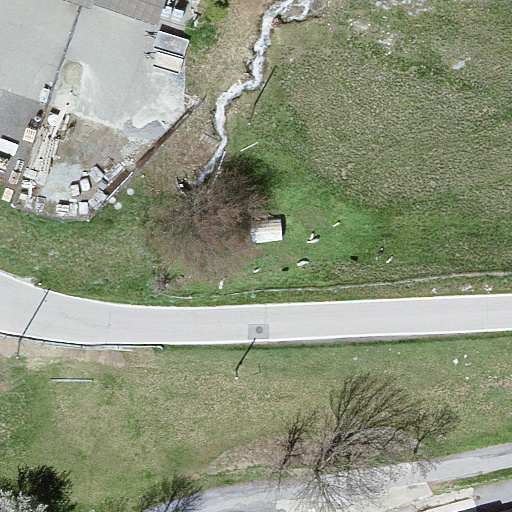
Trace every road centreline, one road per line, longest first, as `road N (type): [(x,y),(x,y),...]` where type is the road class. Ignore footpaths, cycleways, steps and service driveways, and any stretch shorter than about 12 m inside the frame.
road 1 (tertiary): [(0,259),(69,290),(234,312),(511,305)]
road 2 (track): [(511,452),(420,478),(267,493),(202,511)]
